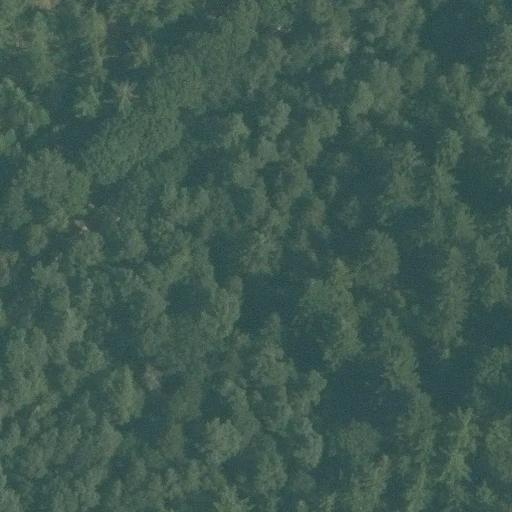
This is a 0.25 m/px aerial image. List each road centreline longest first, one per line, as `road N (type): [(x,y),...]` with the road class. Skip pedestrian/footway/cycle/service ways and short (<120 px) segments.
road 1 (track): [(0,340),(323,0)]
road 2 (track): [(511,443),(269,511)]
